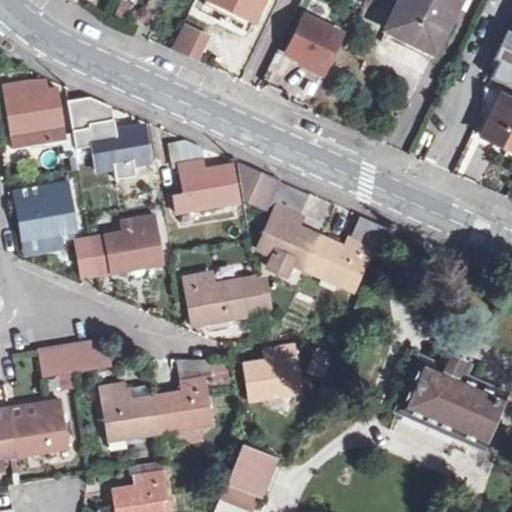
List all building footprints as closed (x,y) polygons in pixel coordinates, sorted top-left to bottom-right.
[(128,19),(135,4),(127,0),(123,0),(118,15),(128,19)] [(207,0),(205,5),(231,18),(249,27),(262,0),(207,0)] [(456,0),(400,0),(381,38),(413,53),(427,60),(456,0)] [(322,76),(342,36),(302,16),(284,53),(294,59),(308,67),(307,69),(322,76)] [(170,50),(181,54),(187,40),(177,35),(170,50)] [(511,65),(496,100),(477,140),(501,152),(511,157),(511,65)] [(26,98),(50,94),(47,83),(25,86),(26,98)] [(74,150),(70,134),(43,138),(41,130),(59,127),(54,94),(50,94),(26,98),(25,86),(17,88),(2,90),(13,152),(44,147),(47,163),(76,160),(74,150)] [(70,134),(74,150),(91,146),(96,172),(112,170),(114,181),(150,176),(140,123),(112,111),(98,105),(65,109),(70,134)] [(235,201),(228,164),(201,167),(198,148),(193,146),(181,141),(163,144),(167,166),(173,166),(178,195),(168,196),(171,211),(199,206),(198,203),(214,199),(215,204),(235,201)] [(201,167),(228,164),(227,161),(198,148),(201,167)] [(285,265),(304,273),(317,242),(293,230),(305,199),(287,190),(275,184),(276,182),(253,172),(232,163),(239,196),(271,210),(254,251),(269,257),(270,254),(285,261),(285,265)] [(20,206),(24,238),(41,236),(44,250),(50,248),(58,247),(56,233),(75,231),(67,189),(44,192),(45,201),(20,206)] [(19,196),(20,206),(45,201),(44,192),(19,196)] [(91,241),(98,277),(119,272),(132,269),(132,265),(147,262),(148,267),(166,263),(158,215),(136,219),(137,233),(91,241)] [(317,242),(304,273),(317,278),(319,275),(334,282),(333,285),(351,293),(379,227),(368,222),(358,218),(342,253),(317,242)] [(41,236),(24,238),(26,253),(44,250),(41,236)] [(84,279),(98,277),(91,241),(77,244),(84,279)] [(262,317),(258,295),(255,281),(204,288),(202,276),(181,279),(189,327),(201,325),(213,324),(212,318),(229,317),(231,321),(262,317)] [(104,341),(88,344),(92,371),(109,369),(104,341)] [(71,347),(76,373),(92,371),(88,344),(71,347)] [(73,374),(76,373),(71,347),(55,349),(59,376),(73,374)] [(59,376),(55,349),(37,352),(42,379),(59,376)] [(243,372),(248,405),(264,403),(263,398),(280,395),(280,399),(300,396),(292,349),(268,354),(269,361),(270,367),(243,372)] [(187,363),(176,363),(180,393),(155,397),(161,432),(176,429),(176,425),(190,422),(191,427),(211,424),(204,381),(210,379),(207,362),(187,363)] [(397,414),(456,445),(461,434),(480,443),(498,407),(458,385),(463,373),(445,363),(438,375),(420,367),(397,414)] [(230,383),(229,366),(210,367),(212,385),(230,383)] [(124,402),(123,390),(123,389),(120,389),(119,384),(111,386),(99,388),(107,441),(128,437),(128,433),(142,430),(144,435),(161,432),(155,397),(124,402)] [(124,402),(155,397),(153,385),(123,390),(124,402)] [(8,410),(17,455),(36,452),(35,446),(52,444),(53,448),(72,445),(64,401),(36,406),(8,410)] [(0,457),(17,455),(8,410),(0,411),(0,457)] [(461,434),(456,445),(474,454),(480,443),(461,434)] [(242,448),(227,487),(257,499),(273,459),(242,448)] [(120,511),(172,511),(165,463),(139,468),(142,487),(119,489),(117,492),(119,504),(120,511)]
